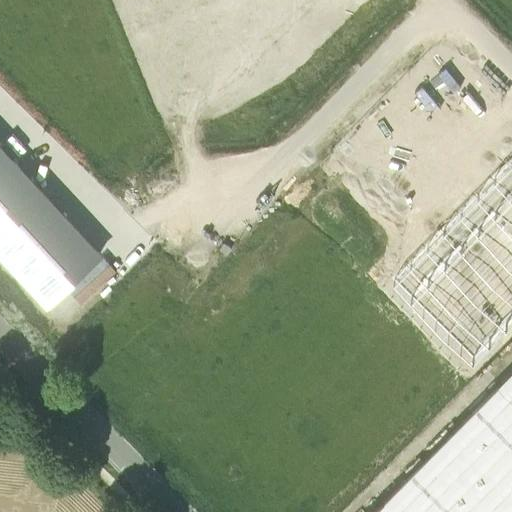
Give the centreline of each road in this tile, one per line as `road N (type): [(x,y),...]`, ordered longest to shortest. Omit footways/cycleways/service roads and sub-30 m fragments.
road 1 (unclassified): [(511,78),(437,6),(282,160),(176,201)]
road 2 (unclassified): [(174,511),(0,333)]
